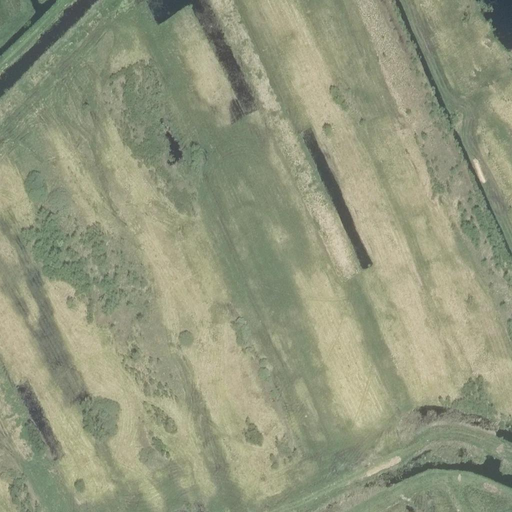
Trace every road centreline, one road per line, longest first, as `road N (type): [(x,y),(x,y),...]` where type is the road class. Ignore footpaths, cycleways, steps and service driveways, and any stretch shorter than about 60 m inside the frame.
road 1 (track): [(511,452),(428,437),(288,511)]
road 2 (track): [(371,511),(447,481),(511,499)]
